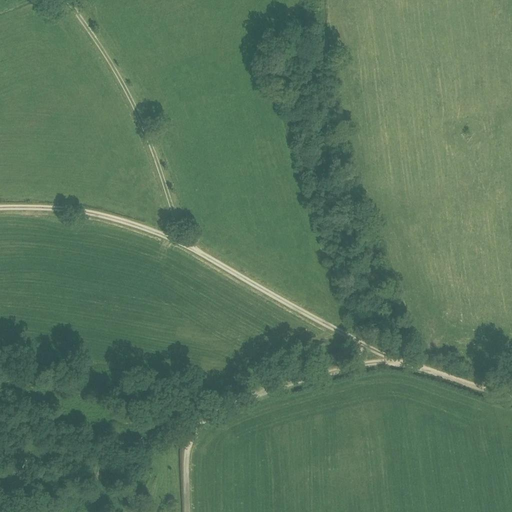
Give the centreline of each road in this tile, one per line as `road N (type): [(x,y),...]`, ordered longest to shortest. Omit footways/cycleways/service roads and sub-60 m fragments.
road 1 (track): [(399,358),(150,229),(89,211),(0,206)]
road 2 (track): [(188,511),(190,439),(199,425),(272,388),(399,358),(511,397)]
road 3 (track): [(193,247),(128,94),(68,0)]
